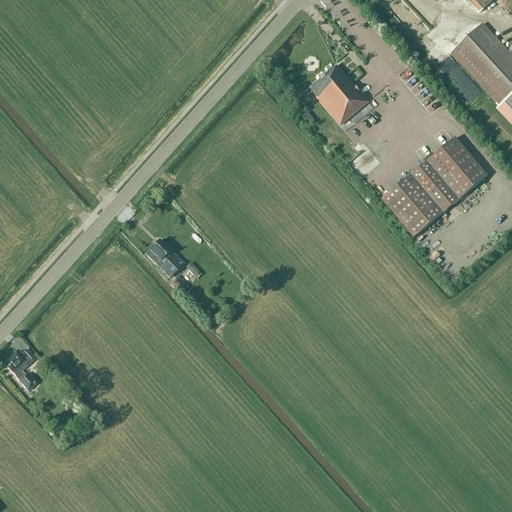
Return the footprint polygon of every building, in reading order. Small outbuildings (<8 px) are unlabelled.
[(468,0),(480,13),(493,0),(468,0)] [(352,7),(349,10),(355,18),(358,15),(352,7)] [(511,125),(511,57),(482,25),(450,54),(499,107),(497,109),(511,125)] [(353,86),(352,86),(336,67),(309,89),(317,99),(316,99),(339,127),(367,103),(353,86)] [(366,115),(363,119),(370,124),(373,120),(366,115)] [(380,201),(413,239),(486,177),(454,139),(380,201)] [(363,180),(380,200),(389,191),(373,172),(363,180)] [(125,220),(132,214),(125,206),(119,212),(125,220)] [(146,256),(156,267),(166,257),(175,267),(180,262),(170,253),(170,252),(160,242),(146,256)] [(186,268),(196,279),(201,275),(190,263),(186,268)] [(172,281),(182,292),(188,287),(177,276),(172,281)] [(27,392),(35,385),(26,375),(25,375),(22,372),(27,367),(16,353),(3,364),(27,392)]
